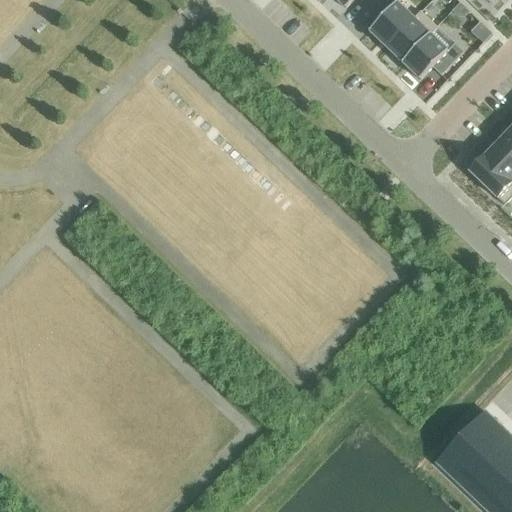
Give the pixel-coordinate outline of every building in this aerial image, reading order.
[(335,0),(346,10),(356,0),(372,0),(373,0),(372,0),(335,0)] [(387,14),(369,33),(387,49),(415,21),(414,20),(398,5),(402,0),(383,0),(378,6),(387,14)] [(415,21),(387,49),(403,64),(430,36),(431,36),(438,29),(421,13),(414,20),(415,21)] [(479,22),(474,26),(482,34),(487,30),(479,22)] [(430,36),(403,64),(421,82),(433,69),(442,78),(464,54),(455,46),(438,29),(431,36),(430,36)] [(511,129),(499,143),(511,155),(511,129)] [(486,157),(511,182),(511,155),(499,143),(486,157)] [(469,173),(505,207),(511,199),(511,182),(486,157),(485,157),(469,173)] [(511,511),(511,436),(487,413),(438,465),(487,511),(511,511)]
